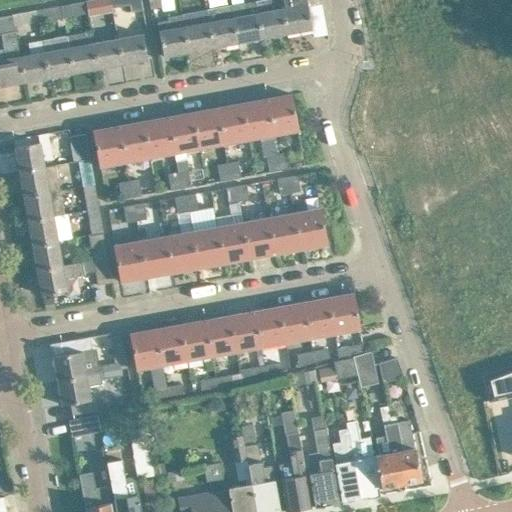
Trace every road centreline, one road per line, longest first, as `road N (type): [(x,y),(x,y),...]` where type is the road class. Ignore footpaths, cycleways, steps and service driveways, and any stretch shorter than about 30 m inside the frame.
road 1 (residential): [(6,326),(379,264)]
road 2 (residential): [(0,122),(343,68)]
road 3 (residential): [(379,264),(466,511)]
road 4 (residential): [(343,68),(332,133),(379,264)]
road 5 (residential): [(42,511),(19,393)]
